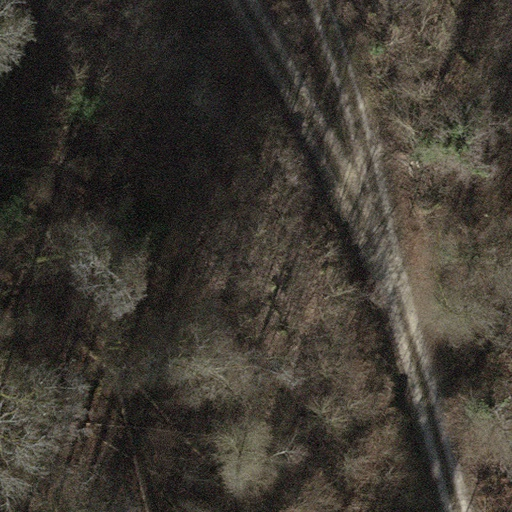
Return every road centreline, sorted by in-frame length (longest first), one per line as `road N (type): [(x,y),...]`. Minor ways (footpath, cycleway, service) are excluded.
road 1 (track): [(467,511),(326,0)]
road 2 (track): [(243,0),(351,186),(385,229)]
